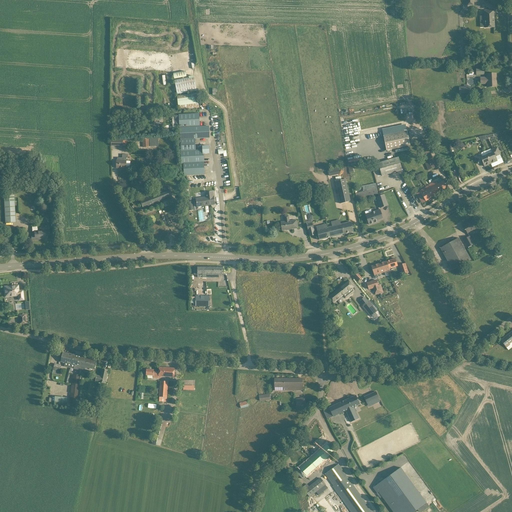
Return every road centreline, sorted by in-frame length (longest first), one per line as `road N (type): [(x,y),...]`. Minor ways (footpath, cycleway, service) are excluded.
road 1 (secondary): [(0,267),(316,256),(385,237),(511,169)]
road 2 (unclassified): [(323,373),(109,355),(0,329)]
road 3 (unclassified): [(323,373),(426,370),(511,317)]
road 4 (unclassified): [(250,511),(259,471),(303,427),(321,396),(323,373)]
road 5 (unknown): [(314,410),(366,479),(403,464),(416,479)]
